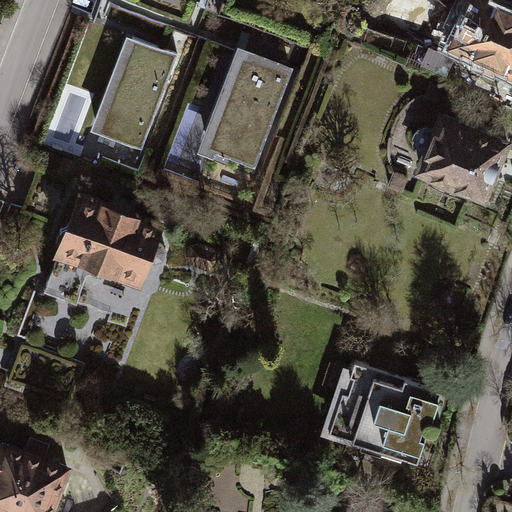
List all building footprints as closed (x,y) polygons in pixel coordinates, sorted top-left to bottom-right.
[(511,0),(492,0),(493,0),(492,0),(458,0),(457,8),(460,15),(464,20),(454,43),(461,46),(463,52),(474,57),(481,55),(511,69),(511,0)] [(178,53),(133,35),(96,128),(142,146),(178,53)] [(290,70),(242,52),(207,144),(219,149),(218,153),(228,157),(229,153),(255,163),(290,70)] [(310,77),(298,73),(275,134),(286,139),(310,77)] [(438,118),(433,128),(429,127),(424,126),(418,129),(414,133),(413,139),(416,146),(420,150),(424,150),(418,164),(423,166),(421,170),(433,175),(432,178),(469,193),(470,189),(485,195),(508,141),(444,114),(442,120),(438,118)] [(160,222),(80,192),(68,223),(61,227),(57,237),(60,246),(44,288),(111,314),(109,320),(127,326),(144,281),(138,278),(146,258),(155,262),(161,259),(165,250),(162,244),(153,241),(160,222)] [(199,242),(190,244),(186,255),(191,264),(210,270),(219,267),(223,256),(217,249),(199,242)] [(379,335),(369,363),(404,375),(414,347),(379,335)] [(84,363),(26,341),(11,380),(69,402),(84,363)] [(340,401),(328,433),(337,436),(339,431),(414,457),(413,461),(428,467),(435,450),(428,448),(445,400),(437,397),(441,388),(404,375),(369,363),(355,358),(349,372),(346,371),(336,400),(340,401)] [(48,511),(67,465),(2,441),(0,444),(0,506),(15,511),(48,511)] [(396,511),(398,506),(351,499),(348,511),(396,511)]
